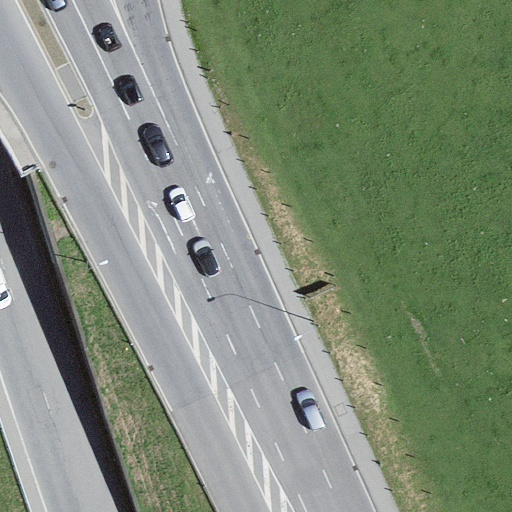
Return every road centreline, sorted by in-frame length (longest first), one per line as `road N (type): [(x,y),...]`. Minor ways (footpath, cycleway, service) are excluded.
road 1 (secondary): [(317,483),(68,0)]
road 2 (secondary): [(317,483),(206,207),(138,0)]
road 3 (secondary): [(10,55),(232,511)]
road 4 (trunk): [(0,258),(81,511)]
